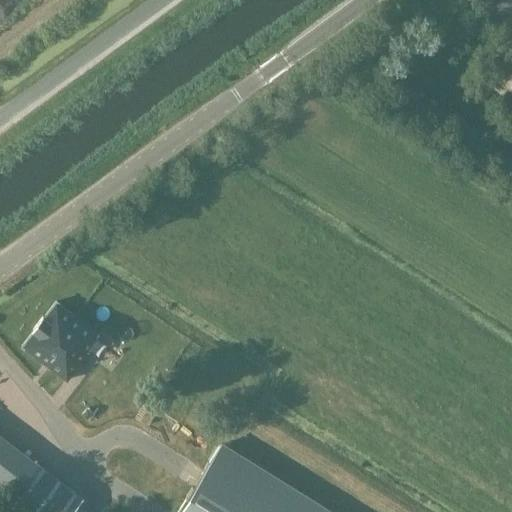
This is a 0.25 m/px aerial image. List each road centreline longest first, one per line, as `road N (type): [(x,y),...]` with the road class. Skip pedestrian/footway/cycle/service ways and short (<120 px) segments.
road 1 (tertiary): [(0,266),(367,0)]
road 2 (unclassified): [(0,118),(162,0)]
